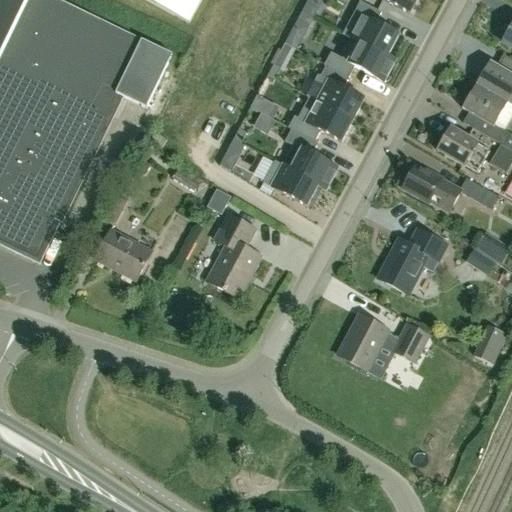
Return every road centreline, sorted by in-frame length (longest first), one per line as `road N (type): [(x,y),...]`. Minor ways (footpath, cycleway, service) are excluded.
road 1 (residential): [(244,397),(460,0)]
road 2 (unclassified): [(244,397),(14,328)]
road 3 (unclassified): [(404,511),(384,478),(244,397)]
road 4 (secondary): [(130,511),(0,433)]
